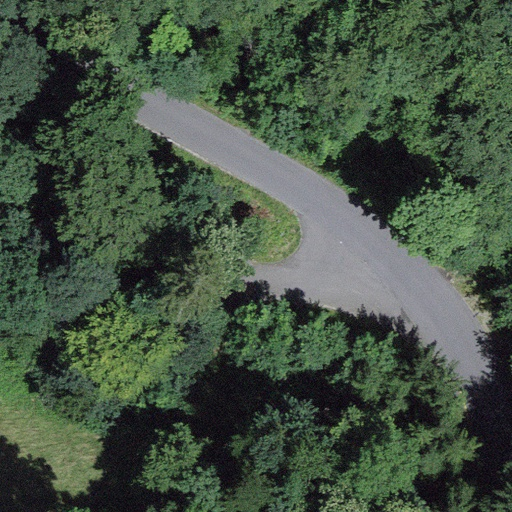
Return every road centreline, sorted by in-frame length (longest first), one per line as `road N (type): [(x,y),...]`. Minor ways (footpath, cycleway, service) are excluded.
road 1 (residential): [(401,276),(350,222),(272,171),(0,26)]
road 2 (residential): [(401,276),(310,286),(0,249)]
road 3 (residential): [(493,511),(494,475),(472,365),(401,276)]
